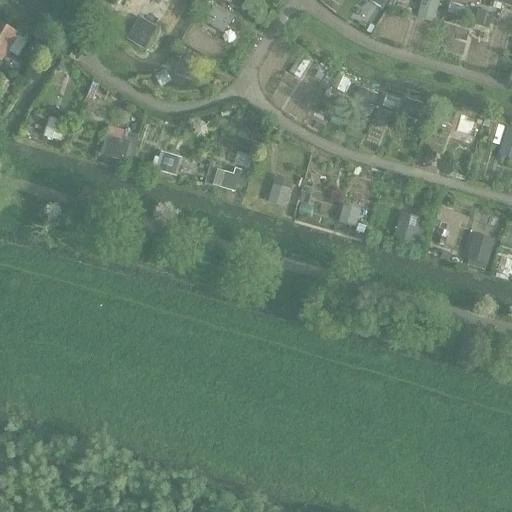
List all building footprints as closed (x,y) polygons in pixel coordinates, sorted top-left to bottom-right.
[(438,13),(441,0),(422,0),(420,8),(438,13)] [(226,35),(235,20),(216,8),(207,23),(226,35)] [(486,28),(490,15),(478,11),(474,25),(486,28)] [(140,19),(128,39),(145,50),(157,29),(140,19)] [(20,34),(0,21),(0,61),(2,63),(20,34)] [(191,80),(200,65),(185,56),(176,70),(191,80)] [(330,72),(315,64),(309,77),(324,84),(330,72)] [(0,96),(9,82),(0,76),(0,96)] [(370,105),(374,93),(360,87),(355,99),(370,105)] [(419,121),(423,105),(408,101),(403,116),(419,121)] [(471,137),(474,125),(458,120),(454,132),(471,137)] [(60,141),(65,125),(49,121),(44,136),(60,141)] [(511,148),(511,129),(507,129),(503,146),(511,148)] [(132,166),(140,136),(128,133),(125,142),(108,137),(102,157),(132,166)] [(182,159),(163,154),(157,172),(177,178),(182,159)] [(240,177),(227,173),(222,188),(235,192),(240,177)] [(289,191),(274,187),(269,204),(284,209),(289,191)] [(363,212),(346,207),(341,224),(358,229),(363,212)] [(423,230),(400,224),(395,241),(419,247),(423,230)] [(488,266),(495,241),(475,236),(467,260),(488,266)]
